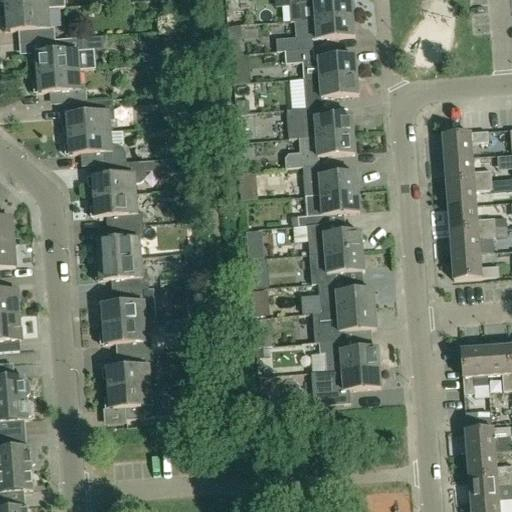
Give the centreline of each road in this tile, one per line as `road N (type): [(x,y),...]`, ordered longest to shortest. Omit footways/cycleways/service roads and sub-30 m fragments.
road 1 (residential): [(76,498),(48,207),(30,172),(0,148)]
road 2 (residential): [(414,320),(399,96)]
road 3 (unclassified): [(428,511),(414,320)]
road 4 (residential): [(76,498),(241,486)]
